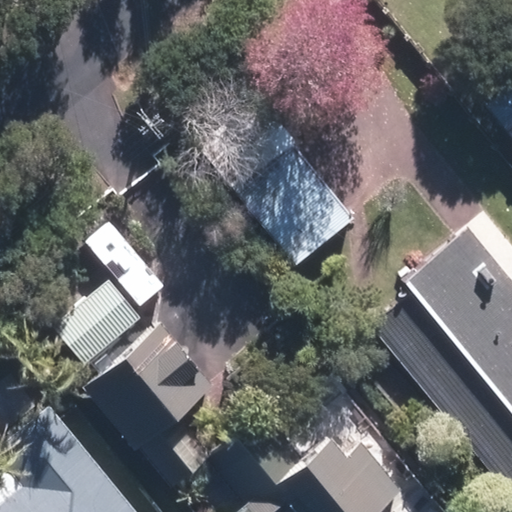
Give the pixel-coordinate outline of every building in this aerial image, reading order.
[(511,141),(511,56),(471,90),(511,141)] [(190,137),(288,259),(347,211),(250,89),(190,137)] [(511,495),(511,281),(460,219),(394,274),(402,284),(362,316),(510,496),(511,495)] [(149,313),(71,378),(124,441),(129,437),(164,479),(203,447),(167,405),(202,376),(149,313)] [(133,511),(37,395),(0,424),(0,462),(11,476),(0,484),(0,511),(133,511)] [(353,511),(390,482),(350,433),(331,447),(313,423),(283,447),(253,411),(202,451),(238,496),(217,511),(353,511)]
